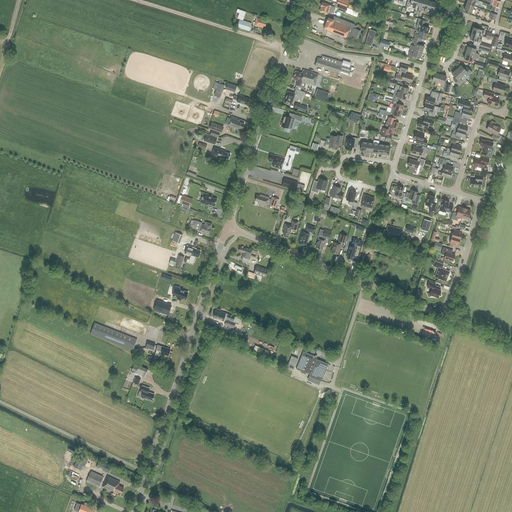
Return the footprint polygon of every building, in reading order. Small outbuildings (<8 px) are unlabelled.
[(416,5),(417,0),(407,0),(406,7),(409,7),(410,4),(413,5),(412,8),(415,9),(416,6),(416,5)] [(427,9),(430,1),(426,0),(423,0),(422,7),(425,8),(424,12),(426,13),(428,9),(427,9)] [(427,9),(428,9),(431,10),(430,14),(432,14),(436,3),(430,1),(427,9)] [(332,11),(334,7),(322,2),(321,7),(319,11),(327,14),(329,10),(332,11)] [(473,9),(474,6),(466,3),(464,10),(474,13),(475,10),(473,9)] [(347,8),(339,5),(338,9),(350,14),(352,10),(347,8)] [(495,21),(497,15),(491,13),(489,18),(495,21)] [(355,25),(334,16),(333,20),(328,18),(327,21),(324,29),(346,37),(346,36),(350,37),(350,38),(357,40),(361,31),(355,29),(356,26),(354,25),(355,25)] [(265,26),(266,22),(261,21),(262,20),(256,18),(254,25),(263,28),(264,26),(265,26)] [(249,22),(240,19),(237,27),(249,31),(252,23),(252,22),(249,21),(249,22)] [(420,31),(428,33),(429,27),(425,26),(427,21),(419,19),(418,24),(419,25),(418,28),(417,28),(416,30),(419,31),(420,31)] [(471,33),(483,37),(484,31),(473,27),(471,33)] [(371,46),(376,32),(376,31),(369,29),(365,44),(371,46)] [(415,36),(414,39),(421,42),(422,38),(426,39),(428,33),(420,31),(419,31),(416,30),(414,36),(415,36)] [(481,42),(483,37),(471,33),(470,39),(481,42)] [(421,42),(414,39),(413,43),(414,43),(413,47),(411,46),(410,49),(414,50),(422,52),(424,46),(420,45),(421,42)] [(466,52),(479,56),(480,54),(475,53),(476,49),(467,46),(466,52)] [(420,58),(422,52),(414,50),(410,49),(409,54),(409,55),(408,58),(416,60),(416,57),(420,58)] [(478,59),(479,56),(466,52),(464,59),(473,61),(474,57),(478,59)] [(511,63),(511,56),(505,54),(502,61),(511,63)] [(318,58),(315,66),(349,76),(351,68),(342,65),(342,62),(322,56),(321,59),(318,58)] [(407,71),(408,67),(401,65),(400,69),(399,75),(402,76),(401,79),(411,82),(413,76),(405,74),(406,71),(407,71)] [(456,69),(465,78),(468,76),(472,72),(467,67),(465,69),(461,65),(456,69)] [(508,78),(510,71),(500,68),(497,75),(500,76),(499,78),(505,80),(506,78),(508,78)] [(465,79),(465,78),(456,69),(452,74),(456,78),(453,80),(458,85),(465,79)] [(318,74),(303,70),(302,73),(295,71),(293,79),(298,81),(296,85),(300,87),(302,82),(315,86),(318,74)] [(438,82),(440,74),(434,73),(432,81),(436,82),(434,85),(437,86),(438,82)] [(438,82),(441,83),(440,87),(443,88),(443,87),(445,87),(444,91),(449,93),(451,85),(446,84),(446,83),(444,83),(446,76),(440,74),(438,82)] [(503,94),(505,86),(499,84),(496,83),(497,80),(488,77),(487,82),(494,84),(492,90),(503,94)] [(225,90),(227,85),(216,82),(213,89),(216,90),(214,95),(219,97),(221,92),(222,92),(223,89),(225,90)] [(395,90),(407,94),(409,88),(397,85),(396,86),(395,86),(394,90),(395,90)] [(327,99),(329,93),(317,89),(315,96),(327,99)] [(406,99),(407,94),(395,90),(394,94),(395,94),(394,96),(406,99)] [(295,94),(288,91),(284,102),(291,104),(294,97),(301,99),(302,95),(295,93),(295,94)] [(497,106),(499,99),(491,97),(492,93),(485,91),(483,97),(489,99),(487,103),(497,106)] [(426,103),(433,105),(435,101),(438,102),(440,94),(433,92),(432,98),(427,96),(425,103),(426,103)] [(243,97),(243,96),(239,94),(239,97),(234,95),(233,99),(237,100),(237,102),(243,104),(244,103),(247,105),(249,99),(243,97)] [(460,109),(463,110),(472,113),(473,107),(469,106),(470,103),(460,100),(458,105),(461,106),(460,109)] [(306,112),(307,107),(296,103),(294,108),(306,112)] [(392,108),(402,111),(404,106),(395,103),(393,103),(392,108)] [(433,106),(433,105),(426,103),(424,110),(429,111),(428,115),(434,117),(436,111),(439,112),(440,108),(433,106)] [(400,117),(402,111),(392,108),(390,112),(384,110),(383,115),(393,118),(393,115),(400,117)] [(470,119),(472,113),(463,110),(462,114),(455,112),(453,118),(461,120),(462,116),(470,119)] [(297,119),(298,115),(290,113),(289,117),(283,115),(281,122),(282,123),(281,126),(290,129),(293,118),(297,119)] [(393,118),(383,115),(382,118),(387,119),(386,125),(389,126),(397,128),(399,123),(395,122),(396,119),(393,118)] [(231,119),(228,117),(225,123),(226,124),(229,124),(228,125),(237,128),(237,127),(242,129),(244,124),(239,122),(239,121),(231,118),(231,119)] [(432,126),(434,120),(424,117),(423,121),(419,120),(418,126),(427,129),(428,125),(432,126)] [(459,124),(461,120),(453,118),(452,124),(456,125),(455,128),(458,130),(466,132),(468,126),(459,124)] [(221,133),(223,127),(212,122),(210,129),(221,133)] [(495,123),(492,122),(491,123),(490,123),(486,130),(494,134),(492,137),(503,143),(505,139),(505,138),(497,134),(501,128),(495,125),(495,123)] [(395,134),(397,128),(389,126),(386,125),(385,128),(383,127),(381,133),(388,135),(387,135),(388,132),(395,134)] [(464,138),(466,132),(458,130),(455,128),(454,132),(452,131),(451,137),(460,140),(461,137),(464,138)] [(426,146),(427,142),(427,140),(423,139),(424,135),(416,133),(414,139),(420,141),(419,144),(426,146)] [(217,137),(206,134),(203,141),(215,144),(217,137)] [(341,146),(343,136),(338,135),(337,136),(331,135),(329,146),(336,147),(337,145),(341,146)] [(357,148),(358,139),(352,138),(352,139),(346,138),(345,149),(352,150),(352,147),(357,148)] [(451,149),(460,152),(461,146),(455,144),(456,141),(451,140),(450,143),(449,145),(452,146),(451,149)] [(486,141),(482,140),(480,145),(483,146),(482,151),(488,153),(489,149),(491,150),(493,142),(486,140),(486,141)] [(506,154),(508,146),(502,144),(500,152),(506,154)] [(429,154),(431,149),(422,146),(421,149),(413,147),(412,153),(421,156),(422,152),(429,154)] [(228,158),(230,154),(224,152),(225,151),(220,149),(217,156),(226,159),(226,158),(228,158)] [(458,158),(460,152),(451,149),(450,153),(444,151),(442,156),(449,158),(450,155),(458,158)] [(276,156),(271,155),(269,161),(274,163),(273,163),(273,166),(282,169),(285,158),(276,155),(276,156)] [(487,165),(489,159),(482,157),(481,160),(476,158),(474,165),(483,168),(484,164),(487,165)] [(423,166),(425,160),(418,158),(417,161),(410,159),(408,165),(409,166),(408,171),(416,173),(418,174),(420,166),(423,166)] [(443,170),(451,173),(453,167),(444,164),(441,163),(441,166),(444,167),(443,170)] [(450,178),(451,173),(443,170),(441,176),(450,178)] [(484,181),(485,176),(483,176),(476,175),(476,180),(471,180),(471,186),(481,187),(481,181),(484,181)] [(296,190),(298,182),(284,178),(282,186),(296,190)] [(325,190),(328,181),(319,178),(318,182),(314,181),(308,201),(310,202),(314,192),(318,193),(319,189),(325,190)] [(343,193),(340,192),(341,188),(334,186),(332,192),(331,192),(330,196),(338,198),(341,199),(343,193)] [(403,200),(405,194),(402,193),(403,188),(397,186),(394,194),(399,195),(398,199),(401,199),(403,200)] [(356,209),(358,203),(354,202),(356,193),(349,190),(346,200),(350,201),(349,205),(354,206),(353,208),(356,209)] [(417,204),(419,198),(416,197),(418,192),(411,190),(409,198),(413,200),(412,203),(417,204)] [(212,196),(204,193),(203,196),(202,196),(200,202),(208,205),(208,204),(215,206),(217,199),(212,197),(212,196)] [(190,206),(193,198),(182,194),(179,202),(190,206)] [(269,198),(261,195),(260,196),(257,195),(255,200),(259,202),(258,204),(262,205),(263,205),(266,206),(267,206),(270,207),(270,206),(276,208),(279,199),(272,197),(271,199),(269,199),(269,198)] [(373,207),(371,207),(374,199),(369,197),(370,197),(364,195),(363,199),(361,207),(366,209),(371,211),(373,207)] [(434,211),(436,204),(433,203),(435,197),(428,195),(425,205),(429,206),(428,209),(432,210),(431,212),(429,211),(428,215),(433,216),(434,212),(434,211)] [(448,204),(449,201),(442,199),(441,202),(440,201),(440,202),(440,206),(439,210),(440,210),(440,212),(440,211),(443,211),(446,212),(446,211),(451,213),(453,205),(448,204)] [(462,218),(465,208),(463,207),(463,208),(459,207),(457,213),(454,212),(452,219),(457,221),(458,217),(462,218)] [(465,208),(462,218),(468,220),(471,210),(467,209),(465,208)] [(428,232),(431,221),(424,219),(421,229),(428,232)] [(202,223),(194,220),(194,221),(192,220),(190,224),(188,227),(199,231),(209,234),(211,228),(212,224),(205,222),(204,225),(202,224),(202,223)] [(296,230),(298,222),(292,221),(291,226),(285,224),(283,230),(284,230),(283,234),(288,236),(289,233),(290,233),(292,229),(296,230)] [(314,233),(315,227),(308,225),(306,230),(307,231),(306,233),(302,232),(299,242),(306,244),(306,245),(309,234),(310,232),(314,233)] [(397,228),(388,226),(386,230),(384,230),(383,234),(389,236),(389,237),(399,240),(400,236),(401,236),(403,230),(397,228)] [(330,238),(332,232),(325,230),(323,235),(322,238),(319,237),(316,247),(322,249),(324,245),(324,246),(327,237),(330,238)] [(452,236),(460,239),(462,232),(454,230),(452,236)] [(182,235),(176,232),(172,241),(179,243),(182,235)] [(345,243),(347,236),(340,234),(338,241),(339,241),(338,244),(333,242),(332,246),(333,247),(331,252),(338,254),(341,245),(342,242),(345,243)] [(458,246),(460,239),(452,236),(449,243),(458,246)] [(360,246),(362,241),(354,238),(352,244),(352,246),(350,245),(347,254),(348,254),(347,258),(352,259),(354,255),(354,256),(357,247),(357,245),(360,246)] [(193,247),(187,245),(185,251),(189,252),(189,251),(191,252),(190,255),(198,257),(200,251),(193,248),(193,247)] [(245,249),(240,247),(239,251),(244,253),(242,257),(249,260),(253,250),(245,248),(245,249)] [(453,262),(455,255),(452,254),(453,250),(443,247),(441,254),(445,255),(444,259),(453,262)] [(181,267),(184,257),(179,255),(175,266),(181,267)] [(446,281),(449,272),(442,269),(443,265),(435,261),(433,266),(439,268),(435,277),(446,281)] [(265,277),(268,269),(256,266),(254,273),(265,277)] [(440,292),(441,290),(434,288),(436,284),(429,282),(427,287),(432,289),(430,292),(427,294),(428,297),(432,296),(438,298),(438,296),(440,296),(439,294),(439,293),(438,293),(439,291),(440,292)] [(173,295),(185,300),(188,292),(179,289),(180,288),(176,287),(173,295)] [(157,300),(154,310),(168,315),(171,305),(157,300)] [(223,321),(226,313),(221,312),(221,313),(215,311),(213,317),(223,321)] [(234,328),(236,322),(235,322),(233,321),(234,316),(228,314),(225,325),(234,328)] [(133,350),(137,339),(94,322),(90,333),(133,350)] [(153,350),(155,344),(148,342),(146,347),(153,350)] [(163,347),(158,345),(156,350),(162,352),(161,354),(162,354),(162,355),(162,357),(164,357),(165,357),(166,355),(165,355),(166,355),(168,356),(170,349),(163,347)] [(321,381),(328,364),(314,358),(315,356),(303,351),(296,369),(310,374),(309,376),(321,381)] [(293,370),(298,358),(292,356),(287,367),(293,370)] [(145,377),(148,369),(134,364),(131,371),(134,373),(142,376),(145,377)] [(126,380),(124,386),(130,389),(132,382),(126,380)] [(152,400),(154,394),(148,392),(149,388),(142,386),(140,391),(138,396),(141,397),(148,400),(148,399),(152,400)] [(74,466),(80,468),(83,460),(77,457),(74,466)] [(105,464),(102,463),(99,467),(103,469),(103,470),(108,473),(111,466),(105,464)] [(103,477),(91,471),(86,481),(99,487),(103,477)] [(120,481),(107,476),(102,487),(112,491),(114,492),(114,491),(121,494),(124,488),(118,485),(120,481)]
